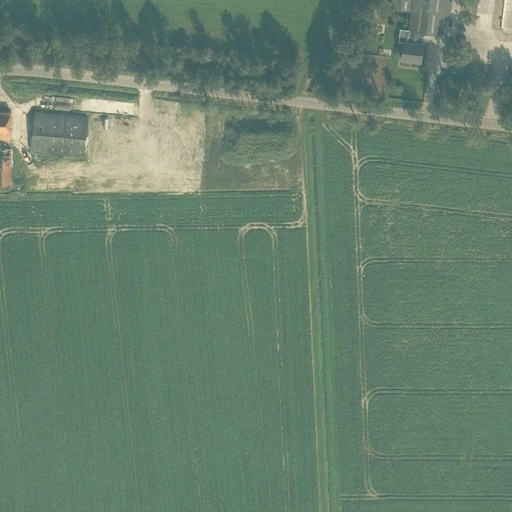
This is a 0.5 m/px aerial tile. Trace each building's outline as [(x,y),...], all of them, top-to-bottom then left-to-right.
[(411,11),(408,30),(410,30),(408,42),(403,42),(401,59),(420,61),(422,44),(418,43),(419,32),(442,34),(444,18),(448,19),(450,0),(391,0),(390,9),(411,11)] [(450,76),(463,78),(464,65),(452,63),(450,76)] [(0,138),(10,139),(10,112),(0,111),(0,138)] [(30,151),(83,157),(86,127),(87,117),(34,112),(30,151)] [(101,115),(95,176),(195,185),(200,125),(101,115)] [(0,184),(10,184),(10,147),(0,146),(0,184)]
